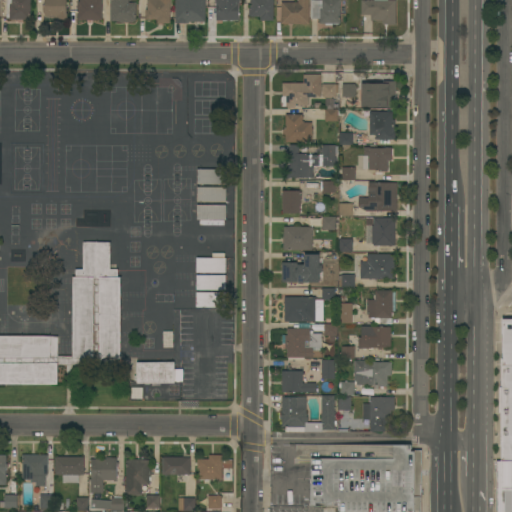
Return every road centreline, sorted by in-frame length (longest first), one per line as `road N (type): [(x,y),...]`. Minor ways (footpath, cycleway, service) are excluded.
road 1 (secondary): [(479,493),(477,0)]
road 2 (residential): [(250,511),(255,59)]
road 3 (secondary): [(451,0),(450,442)]
road 4 (residential): [(0,56),(423,59)]
road 5 (residential): [(0,423),(253,427)]
